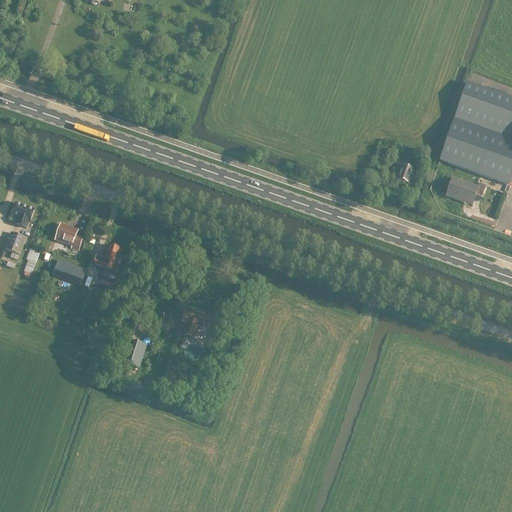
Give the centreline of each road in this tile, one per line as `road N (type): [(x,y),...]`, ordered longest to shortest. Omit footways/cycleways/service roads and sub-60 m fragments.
road 1 (primary): [(511,277),(0,96)]
road 2 (unclassified): [(511,334),(0,154)]
